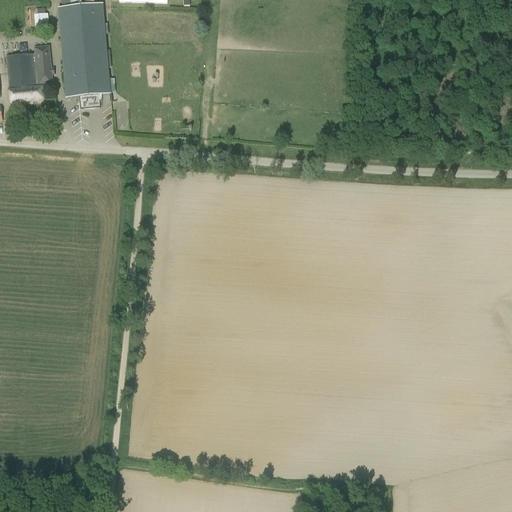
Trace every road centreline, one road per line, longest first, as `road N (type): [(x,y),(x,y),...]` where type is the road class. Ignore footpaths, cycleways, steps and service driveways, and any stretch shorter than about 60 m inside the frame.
road 1 (unclassified): [(67,148),(511,174)]
road 2 (track): [(143,153),(112,465)]
